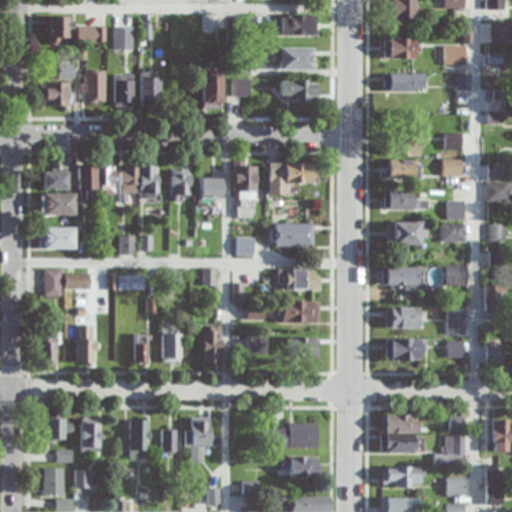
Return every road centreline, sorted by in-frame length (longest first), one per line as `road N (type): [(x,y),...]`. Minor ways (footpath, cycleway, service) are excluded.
road 1 (secondary): [(350,0),(348,511)]
road 2 (residential): [(511,390),(0,389)]
road 3 (residential): [(12,0),(11,511)]
road 4 (residential): [(349,135),(0,135)]
